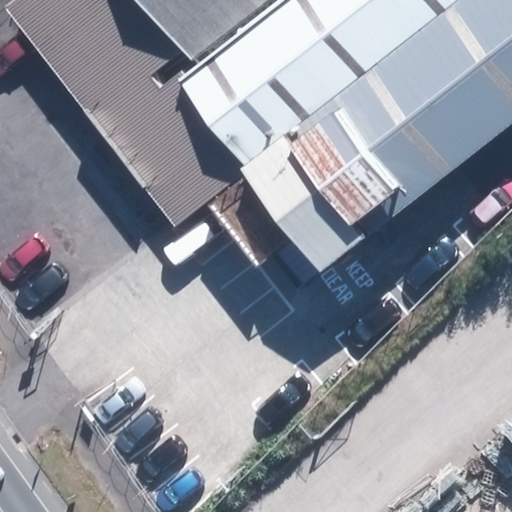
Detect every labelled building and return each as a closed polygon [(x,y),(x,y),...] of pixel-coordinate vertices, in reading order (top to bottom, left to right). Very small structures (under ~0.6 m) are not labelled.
[(206,71),(149,0),(6,0),(0,5),(0,14),(181,241),(279,163),(275,157),(206,71)] [(149,0),(206,71),(295,0),(149,0)] [(295,0),(206,71),(275,157),(473,0),(295,0)] [(511,0),(473,0),(275,157),(279,163),(367,273),(511,157),(511,0)] [(181,511),(301,405),(237,333),(117,441),(180,511),(181,511)]
